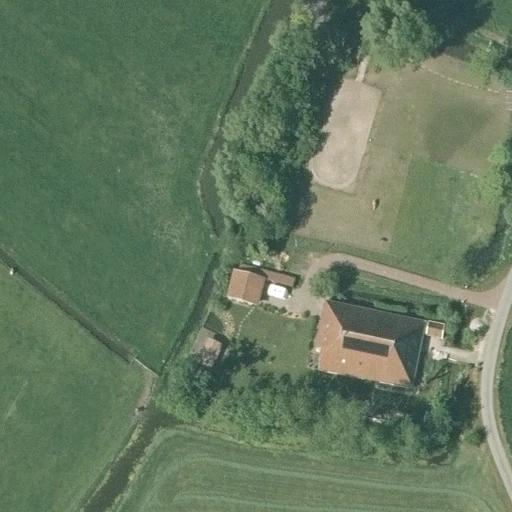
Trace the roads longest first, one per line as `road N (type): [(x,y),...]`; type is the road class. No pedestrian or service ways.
road 1 (unclassified): [(511,488),(491,435),(486,391),(511,285)]
road 2 (track): [(309,284),(327,266),(350,262),(501,308)]
